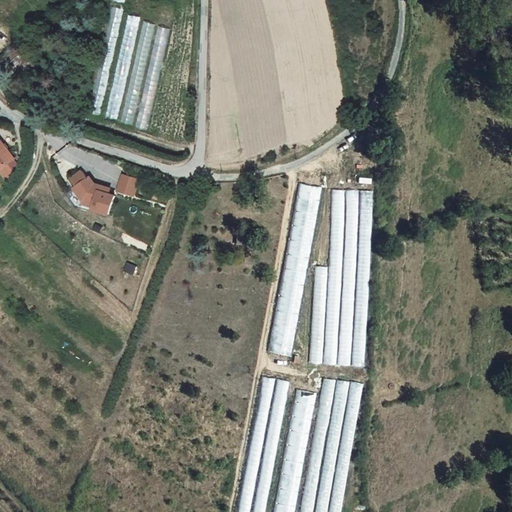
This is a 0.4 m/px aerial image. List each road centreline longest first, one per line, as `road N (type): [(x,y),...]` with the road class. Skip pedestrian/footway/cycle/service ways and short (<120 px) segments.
road 1 (track): [(289,168),(232,511)]
road 2 (unclassified): [(192,174),(234,178),(289,168),(357,127),(392,75),(403,0)]
road 3 (unclassified): [(11,111),(192,174)]
road 4 (unclassified): [(192,174),(204,151),(206,0)]
